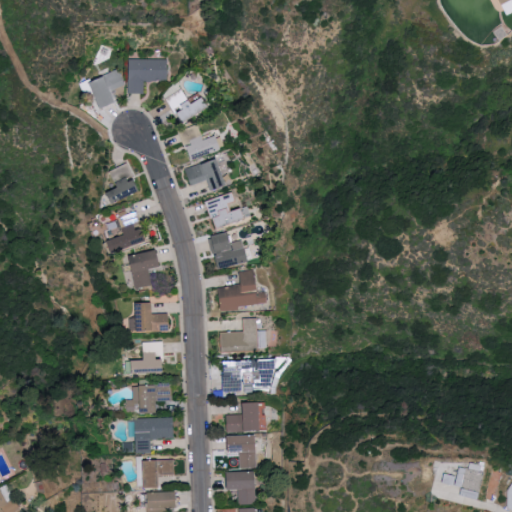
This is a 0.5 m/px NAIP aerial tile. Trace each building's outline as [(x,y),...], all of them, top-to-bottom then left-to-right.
[(511,0),(500,0),(506,14),(511,11),(511,0)] [(168,59),(129,59),(129,93),(144,93),(144,80),(168,80),(168,59)] [(117,103),(112,90),(125,86),(120,70),(91,80),(91,79),(80,82),(83,92),(94,88),(101,108),(117,103)] [(210,108),(204,97),(192,104),(184,88),(168,97),(182,123),(210,108)] [(184,146),(189,145),(193,156),(221,145),(217,135),(204,140),(197,123),(178,131),(184,146)] [(209,180),(212,191),(228,185),(219,158),(186,169),(192,185),(209,180)] [(111,170),(118,188),(109,191),(114,203),(143,192),(137,176),(135,177),(129,163),(111,170)] [(228,203),(236,201),(233,192),(206,201),(215,229),(253,216),(249,206),(231,212),(228,203)] [(147,243),(138,211),(127,214),(126,210),(118,212),(124,235),(109,239),(113,253),(147,243)] [(213,235),(221,269),(250,262),(244,239),(233,242),(230,231),(213,235)] [(152,284),(148,269),(163,266),(159,249),(129,256),(137,288),(152,284)] [(221,308),(267,306),(267,292),(258,292),(256,270),(240,271),(241,286),(220,287),(221,308)] [(154,302),(137,303),(138,318),(130,318),(131,332),(171,331),(170,313),(155,314),(154,302)] [(221,332),(222,352),(268,350),(267,330),(258,330),(258,318),(243,318),(244,332),(221,332)] [(165,372),(164,341),(144,342),(144,360),(133,360),(133,373),(165,372)] [(223,392),(275,390),(274,368),(274,360),(222,362),(223,392)] [(132,386),(133,400),(126,400),(127,412),(158,411),(158,400),(164,400),(163,385),(132,386)] [(264,402),(244,403),(244,414),(227,415),(228,432),(264,431),(264,402)] [(152,439),(176,438),(175,417),(134,418),(135,453),(152,452),(152,439)] [(257,467),(256,435),(229,436),(229,452),(239,452),(239,468),(257,467)] [(145,488),(162,488),(162,474),(176,473),(175,459),(144,460),(145,488)] [(442,483),(461,487),(460,495),(477,498),(484,466),(469,463),(468,468),(459,467),(457,476),(444,473),(442,483)] [(238,489),(239,504),(256,504),(255,490),(258,490),(257,471),(226,472),(227,490),(238,489)] [(511,487),(502,506),(511,510),(511,487)] [(166,511),(167,508),(180,508),(179,491),(148,492),(148,511),(166,511)]
